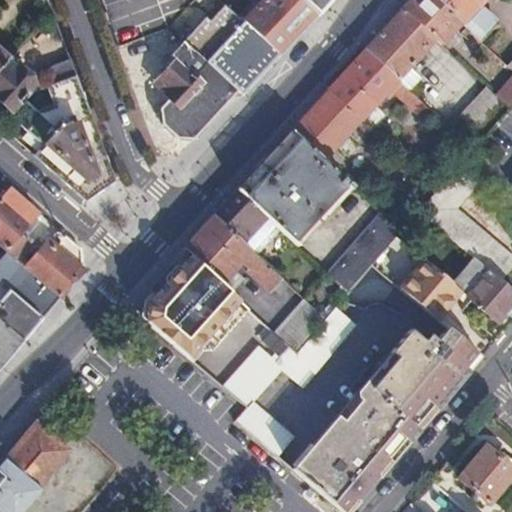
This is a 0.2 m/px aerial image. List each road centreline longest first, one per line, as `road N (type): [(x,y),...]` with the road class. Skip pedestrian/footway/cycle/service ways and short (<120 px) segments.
road 1 (primary): [(369,0),(183,208)]
road 2 (residential): [(183,208),(132,169),(70,0)]
road 3 (primary): [(127,271),(0,411)]
road 4 (residential): [(0,157),(127,271)]
road 5 (residential): [(485,391),(384,511)]
